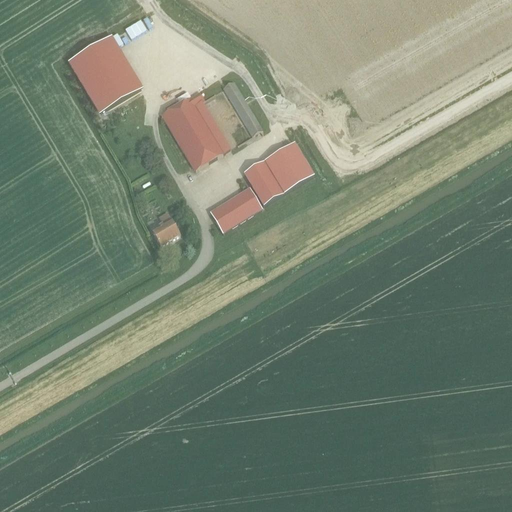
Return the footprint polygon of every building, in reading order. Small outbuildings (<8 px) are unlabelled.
[(144,92),(113,40),(69,66),(100,118),(144,92)] [(158,63),(158,53),(146,54),(146,61),(154,61),(154,63),(158,63)] [(178,75),(176,63),(168,65),(170,77),(178,75)] [(212,79),(215,83),(222,78),(219,74),(212,79)] [(252,139),(263,133),(234,85),(224,91),(252,139)] [(196,173),(223,157),(195,109),(205,103),(200,95),(163,117),(196,173)] [(296,147),(265,165),(264,165),(245,177),(264,209),(314,178),(296,147)] [(223,236),(224,236),(262,212),(250,192),(211,216),(223,236)] [(162,227),(152,233),(161,249),(180,238),(168,217),(159,222),(162,227)]
